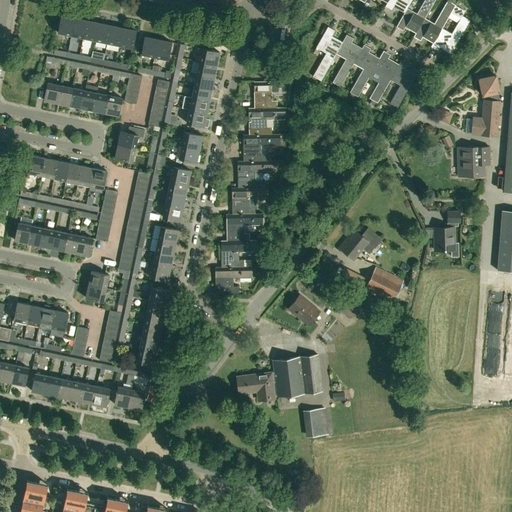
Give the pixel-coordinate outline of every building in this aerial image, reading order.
[(407,8),(411,0),(388,0),(387,3),(385,6),(392,10),(394,7),(404,12),(404,13),(407,8)] [(425,18),(434,0),(424,0),(417,14),(407,8),(404,13),(404,12),(396,27),(403,31),(405,27),(416,33),(424,18),(425,18)] [(416,33),(414,37),(420,40),(423,37),(433,43),(442,28),(449,16),(455,5),(448,0),(434,24),(425,18),(424,18),(416,33)] [(433,43),(431,46),(438,50),(440,47),(451,53),(470,20),(462,16),(465,11),(455,5),(449,16),(459,21),(452,33),(442,28),(433,43)] [(71,36),(75,18),(62,15),(58,33),(71,36)] [(83,38),(87,20),(75,18),(71,36),(83,38)] [(95,41),(99,23),(87,20),(83,38),(95,41)] [(107,43),(111,25),(99,23),(95,41),(107,43)] [(119,46),(123,28),(111,25),(107,43),(119,46)] [(342,42),(332,36),(335,31),(328,27),(316,47),(326,53),(313,76),(321,80),(336,53),(342,42)] [(123,28),(119,46),(132,48),(136,31),(123,28)] [(362,48),(351,42),(353,38),(347,34),(342,42),(336,53),(346,59),(333,82),(340,87),(354,63),(353,63),(362,48)] [(154,57),(158,39),(145,37),(141,54),(154,57)] [(158,39),(154,57),(168,60),(171,42),(158,39)] [(379,58),(369,52),(371,48),(364,44),(362,48),(353,63),(354,63),(363,69),(350,92),(352,93),(349,97),(355,101),(369,77),(373,69),(379,58)] [(199,62),(217,65),(220,52),(202,48),(199,62)] [(399,64),(388,58),(390,54),(383,50),(379,58),(373,69),(369,77),(379,82),(369,98),(377,103),(391,79),(390,79),(399,64)] [(390,79),(391,79),(400,85),(390,103),(398,107),(417,74),(406,68),(408,64),(401,60),(399,64),(390,79)] [(214,77),(217,65),(199,62),(197,74),(214,77)] [(212,89),(214,77),(197,74),(194,85),(212,89)] [(156,86),(168,88),(170,82),(158,79),(156,86)] [(264,108),(277,107),(277,100),(272,101),(272,93),(290,92),(290,81),(254,81),(255,101),(264,101),(264,108)] [(57,103),(61,85),(48,82),(44,100),(57,103)] [(69,105),(73,88),(61,85),(57,103),(69,105)] [(209,101),(212,89),(194,85),(192,97),(209,101)] [(156,86),(155,91),(167,94),(168,88),(156,86)] [(81,108),(85,90),(73,88),(69,105),(81,108)] [(93,110),(97,93),(85,90),(81,108),(93,110)] [(155,91),(154,97),(166,99),(167,94),(155,91)] [(105,113),(109,95),(97,93),(93,110),(105,113)] [(109,95),(105,113),(118,116),(122,98),(109,95)] [(154,97),(153,102),(165,105),(166,99),(154,97)] [(207,113),(209,101),(192,97),(189,109),(207,113)] [(472,133),(481,134),(496,135),(499,101),(484,100),(483,119),(473,118),(472,133)] [(153,102),(152,108),(163,110),(165,105),(153,102)] [(259,134),(272,134),(271,127),(266,127),(266,119),(285,119),(285,107),(277,107),(264,108),(249,108),(249,127),(259,127),(259,134)] [(152,108),(151,113),(162,116),(163,110),(152,108)] [(204,126),(207,113),(189,109),(186,123),(204,126)] [(449,112),(442,109),(438,119),(445,122),(449,112)] [(135,148),(138,135),(142,136),(143,130),(133,128),(132,134),(120,131),(118,144),(135,148)] [(182,145),(199,149),(202,135),(184,132),(182,145)] [(253,161),(266,160),(266,153),(261,153),(260,146),(279,145),(279,134),(272,134),(259,134),(243,134),(244,154),(253,154),(253,161)] [(449,135),(442,138),(446,148),(453,145),(449,135)] [(162,155),(165,141),(160,141),(158,154),(157,158),(166,160),(167,155),(162,155)] [(132,161),(135,148),(118,144),(115,158),(132,161)] [(197,162),(199,149),(182,145),(179,158),(197,162)] [(484,176),(484,164),(490,164),(489,146),(458,146),(459,176),(484,176)] [(42,175),(46,158),(33,155),(29,173),(42,175)] [(54,178),(58,160),(46,158),(42,175),(54,178)] [(165,165),(166,160),(157,158),(156,163),(153,176),(157,177),(160,164),(165,165)] [(66,180),(70,163),(58,160),(54,178),(66,180)] [(248,187),(260,187),(260,180),(255,180),(255,172),(274,172),(274,160),(266,160),(253,161),(238,161),(238,180),(248,180),(248,187)] [(78,183),(82,165),(70,163),(66,180),(78,183)] [(90,186),(94,168),(82,165),(78,183),(90,186)] [(170,180),(188,184),(191,170),(173,167),(170,180)] [(94,168),(90,186),(103,188),(107,171),(94,168)] [(139,171),(137,177),(149,179),(150,174),(139,171)] [(137,177),(136,183),(148,185),(149,179),(137,177)] [(186,196),(188,184),(170,180),(168,192),(186,196)] [(136,183),(135,188),(147,191),(148,185),(136,183)] [(242,213),(255,213),(255,206),(250,206),(249,199),(268,198),(268,187),(260,187),(248,187),(232,187),(232,207),(242,207),(242,213)] [(135,188),(134,194),(145,196),(147,191),(135,188)] [(183,207),(186,196),(168,192),(165,204),(183,207)] [(134,194),(133,200),(144,202),(145,196),(134,194)] [(133,200),(131,205),(143,208),(144,202),(133,200)] [(149,218),(152,201),(148,200),(144,217),(149,218)] [(180,221),(183,207),(165,204),(163,217),(180,221)] [(131,205),(130,211),(142,213),(143,208),(131,205)] [(511,271),(511,210),(502,209),(497,270),(511,271)] [(130,211),(129,217),(141,219),(142,213),(130,211)] [(460,222),(460,211),(447,211),(448,222),(448,227),(434,227),(435,250),(454,250),(454,222),(460,222)] [(237,240),(249,240),(249,233),(244,233),(244,225),(263,225),(263,213),(255,213),(242,213),(227,214),(227,233),(237,233),(237,240)] [(129,217),(128,222),(140,225),(141,219),(129,217)] [(145,236),(149,218),(144,217),(140,235),(145,236)] [(28,243),(32,225),(18,222),(15,240),(28,243)] [(128,222),(127,228),(138,231),(140,225),(128,222)] [(40,245),(44,228),(32,225),(28,243),(40,245)] [(158,239),(176,243),(178,230),(161,226),(158,239)] [(52,248),(56,230),(44,228),(40,245),(52,248)] [(127,228),(125,234),(137,236),(138,231),(127,228)] [(353,259),(367,241),(374,247),(381,239),(368,228),(362,236),(356,231),(346,242),(345,241),(339,247),(353,259)] [(64,250),(68,233),(56,230),(52,248),(64,250)] [(76,253),(79,235),(68,233),(64,250),(76,253)] [(125,234),(124,240),(136,242),(137,236),(125,234)] [(79,235),(76,253),(89,256),(93,238),(79,235)] [(173,255),(176,243),(158,239),(155,251),(173,255)] [(124,240),(123,245),(135,248),(136,242),(124,240)] [(231,266),(244,266),(244,259),(238,259),(238,252),(257,251),(257,240),(249,240),(237,240),(221,240),(221,260),(231,260),(231,266)] [(123,245),(122,251),(134,253),(135,248),(123,245)] [(122,251),(121,257),(132,259),(134,253),(122,251)] [(170,267),(173,255),(155,251),(153,263),(170,267)] [(121,257),(119,262),(131,265),(132,259),(121,257)] [(119,262),(118,268),(130,270),(131,265),(119,262)] [(168,280),(170,267),(153,263),(150,276),(168,280)] [(244,266),(231,266),(215,267),(216,287),(226,286),(226,293),(238,293),(238,286),(233,286),(233,278),(252,278),(251,266),(244,266)] [(376,267),(368,282),(366,288),(392,301),(402,280),(376,267)] [(88,284),(106,288),(109,275),(91,271),(88,284)] [(364,279),(355,274),(349,284),(359,289),(364,279)] [(103,301),(106,288),(88,284),(85,297),(103,301)] [(149,300),(167,304),(170,291),(152,287),(149,300)] [(336,290),(329,300),(350,317),(360,305),(352,298),(350,301),(336,290)] [(300,294),(288,309),(308,325),(320,311),(300,294)] [(164,316),(167,304),(149,300),(147,312),(164,316)] [(27,323),(31,305),(18,302),(14,320),(27,323)] [(39,325),(43,307),(31,305),(27,323),(39,325)] [(51,327),(55,310),(43,307),(39,325),(51,327)] [(55,310),(51,327),(64,330),(68,313),(55,310)] [(162,328),(164,316),(147,312),(144,324),(162,328)] [(159,340),(162,328),(144,324),(142,336),(159,340)] [(23,344),(24,339),(10,336),(11,329),(5,328),(3,339),(23,344)] [(157,352),(159,340),(142,336),(139,348),(157,352)] [(104,338),(103,343),(114,346),(115,340),(104,338)] [(103,343),(101,349),(113,351),(114,346),(103,343)] [(154,365),(157,352),(139,348),(136,361),(154,365)] [(101,349),(100,354),(112,357),(113,351),(101,349)] [(318,354),(272,360),(274,373),(271,373),(271,372),(237,376),(239,393),(257,391),(258,399),(274,397),(273,382),(275,382),(277,396),(322,391),(318,354)] [(12,382),(16,364),(4,362),(0,380),(12,382)] [(16,364),(12,382),(24,385),(28,367),(16,364)] [(45,393),(48,376),(35,373),(31,391),(45,393)] [(57,396),(60,378),(48,376),(45,393),(57,396)] [(69,398),(72,381),(60,378),(57,396),(69,398)] [(81,401),(84,383),(72,381),(69,398),(81,401)] [(93,403),(96,386),(84,383),(81,401),(93,403)] [(96,386),(93,403),(106,406),(109,388),(96,386)] [(128,407),(131,389),(118,386),(114,404),(128,407)] [(131,389),(128,407),(141,409),(145,392),(131,389)] [(307,436),(322,434),(328,433),(325,408),(303,410),(307,436)] [(21,508),(20,511),(41,511),(44,497),(47,484),(27,479),(21,508)] [(64,501),(62,511),(83,511),(85,506),(88,492),(67,488),(64,501)] [(104,510),(104,511),(125,511),(128,500),(107,496),(104,510)] [(62,511),(64,501),(44,497),(41,511),(62,511)]
